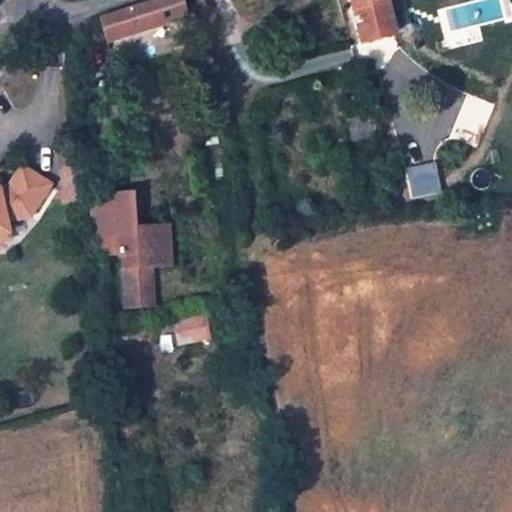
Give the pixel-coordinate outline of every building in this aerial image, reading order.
[(150,0),(98,17),(107,41),(158,24),(150,0)] [(150,0),(158,24),(184,15),(178,0),(150,0)] [(393,34),(384,0),(348,0),(360,42),(393,34)] [(0,240),(11,238),(7,222),(31,216),(52,185),(23,166),(11,186),(0,188),(0,240)] [(119,203),(95,205),(98,257),(120,255),(122,309),(146,308),(144,267),(167,267),(165,226),(132,227),(132,236),(121,236),(119,203)] [(202,317),(171,322),(174,346),(205,341),(202,317)]
